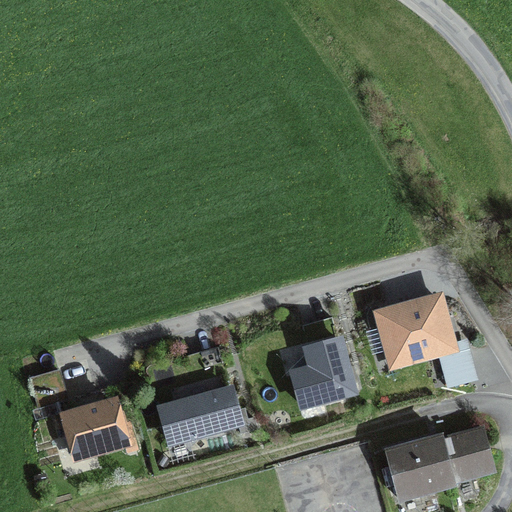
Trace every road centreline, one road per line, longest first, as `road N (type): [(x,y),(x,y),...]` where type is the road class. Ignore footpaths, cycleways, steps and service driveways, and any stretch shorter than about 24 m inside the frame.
road 1 (residential): [(102,379),(131,336),(423,260),(462,284),(511,363)]
road 2 (track): [(81,511),(418,414)]
road 3 (unclassified): [(418,0),(457,31),(511,111)]
